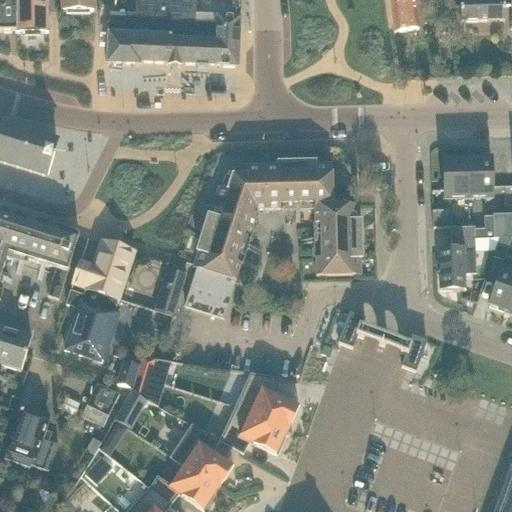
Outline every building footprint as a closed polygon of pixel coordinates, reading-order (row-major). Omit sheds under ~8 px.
[(0,34),(15,34),(14,0),(5,0),(5,2),(0,2),(0,34)] [(14,0),(15,34),(48,34),(48,0),(14,0)] [(62,0),(63,12),(93,13),(93,0),(62,0)] [(190,8),(190,0),(182,0),(182,8),(190,8)] [(415,0),(389,0),(395,34),(420,31),(415,0)] [(461,0),(462,2),(460,2),(460,24),(505,22),(503,0),(461,0)] [(181,24),(182,8),(136,6),(136,16),(129,15),(128,26),(109,25),(107,65),(140,67),(140,64),(168,66),(168,67),(171,67),(171,66),(170,66),(170,62),(179,63),(179,66),(178,66),(178,67),(181,67),(181,66),(214,68),(215,50),(213,49),(213,44),(195,42),(195,25),(181,24)] [(441,9),(422,11),(424,22),(442,20),(441,9)] [(238,69),(240,20),(215,19),(215,26),(195,25),(195,42),(213,44),(213,49),(215,50),(214,68),(238,69)] [(4,126),(4,125),(2,125),(2,126),(0,125),(0,162),(4,164),(4,165),(6,165),(17,168),(16,169),(18,169),(19,169),(29,172),(29,173),(31,173),(31,172),(42,176),(42,177),(44,177),(44,176),(46,177),(47,175),(48,175),(48,173),(47,173),(50,165),(52,160),(53,155),(54,151),(56,147),(57,145),(56,145),(57,143),(55,142),(55,141),(53,141),(53,142),(42,138),(43,137),(41,137),(40,138),(29,134),(30,133),(28,133),(27,134),(16,130),(17,129),(15,129),(14,130),(4,126)] [(467,161),(469,201),(492,200),(492,189),(491,160),(467,161)] [(444,201),(469,201),(467,161),(443,162),(444,201)] [(298,211),(298,205),(297,165),(278,166),(278,171),(263,171),(264,211),(280,211),(280,206),(297,205),(297,211),(298,211)] [(331,170),(315,170),(315,165),(297,165),(298,205),(315,205),(315,226),(332,209),(331,170)] [(258,211),(264,211),(263,171),(247,172),(247,177),(233,178),(228,191),(223,190),(218,205),(256,217),(258,211)] [(251,233),(256,217),(218,205),(214,219),(208,218),(203,236),(241,247),(246,231),(251,233)] [(361,224),(355,224),(355,208),(332,209),(315,226),(321,226),(321,243),(361,242),(361,224)] [(0,247),(5,249),(15,217),(0,211),(0,247)] [(499,241),(506,240),(505,216),(493,217),(494,240),(494,241),(499,241)] [(25,260),(37,223),(15,217),(5,249),(4,253),(8,255),(25,260)] [(46,267),(58,230),(37,223),(25,260),(46,267)] [(451,242),(475,241),(475,229),(469,229),(451,230),(451,242)] [(68,273),(79,237),(58,230),(46,267),(57,270),(68,273)] [(246,249),(241,247),(203,236),(197,253),(202,255),(198,269),(236,281),(241,266),(236,264),(241,248),(246,250),(246,249)] [(506,240),(499,241),(493,259),(504,263),(511,240),(506,240)] [(475,241),(451,242),(451,254),(464,253),(464,254),(475,253),(475,241)] [(356,261),(362,261),(361,242),(321,243),(316,243),(316,244),(321,243),(322,260),(316,261),(317,277),(357,277),(356,261)] [(80,263),(73,286),(86,290),(85,291),(117,301),(118,301),(134,255),(101,244),(93,267),(82,263),(81,263),(80,263)] [(0,278),(0,279),(1,277),(2,274),(8,255),(4,253),(5,249),(0,247),(0,278)] [(451,254),(439,254),(440,294),(465,293),(464,254),(464,253),(451,254)] [(232,295),(236,281),(198,269),(185,309),(223,321),(228,307),(227,306),(227,307),(223,306),(227,293),(231,294),(230,295),(232,295)] [(68,273),(57,270),(48,298),(59,302),(68,273)] [(511,317),(511,315),(511,275),(502,272),(498,282),(489,309),(511,317)] [(78,310),(64,352),(103,364),(119,316),(113,313),(117,301),(85,291),(84,297),(71,293),(66,306),(78,310)] [(161,298),(156,314),(157,315),(172,319),(177,304),(161,298)] [(361,329),(364,321),(350,316),(339,345),(353,350),(357,338),(363,340),(365,335),(366,330),(361,329)] [(0,366),(21,373),(31,340),(0,330),(0,366)] [(402,349),(404,345),(393,340),(375,334),(366,330),(365,335),(363,340),(371,343),(390,350),(401,354),(402,349)] [(415,374),(427,344),(412,339),(409,346),(404,345),(402,349),(401,354),(406,356),(401,368),(415,374)] [(140,368),(122,362),(121,362),(115,384),(132,390),(140,368)] [(236,410),(287,433),(298,409),(276,399),(279,382),(250,378),(236,410)] [(114,408),(119,397),(97,386),(92,397),(114,407),(114,408)] [(104,429),(108,418),(109,418),(114,407),(92,397),(87,408),(82,419),(104,429)] [(79,405),(66,400),(61,410),(74,417),(79,405)] [(236,410),(220,444),(243,457),(250,445),(276,457),(287,433),(236,410)] [(32,416),(21,412),(7,451),(8,452),(5,461),(30,470),(31,468),(49,474),(58,446),(49,443),(52,435),(44,433),(48,422),(39,418),(38,415),(34,414),(32,416)] [(218,491),(232,469),(212,456),(219,443),(193,429),(192,428),(171,459),(170,460),(184,469),(218,491)] [(202,511),(203,511),(218,491),(184,469),(171,489),(157,480),(150,491),(171,507),(179,497),(202,511)] [(167,511),(171,507),(150,491),(130,511),(167,511)]
